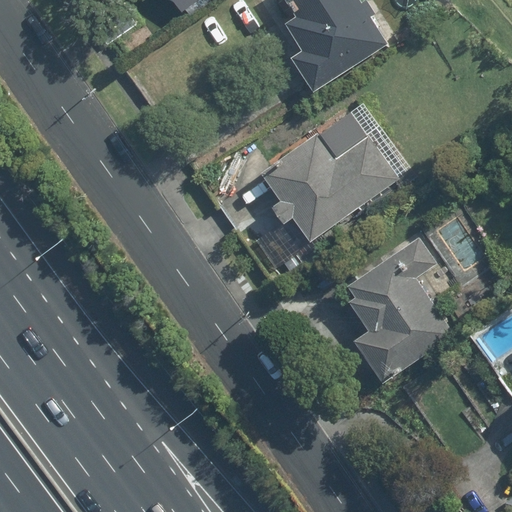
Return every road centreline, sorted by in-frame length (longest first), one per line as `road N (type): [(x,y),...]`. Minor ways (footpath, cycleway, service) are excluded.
road 1 (residential): [(0,12),(359,511)]
road 2 (motorway): [(0,260),(244,511)]
road 3 (motorway): [(0,340),(125,511)]
